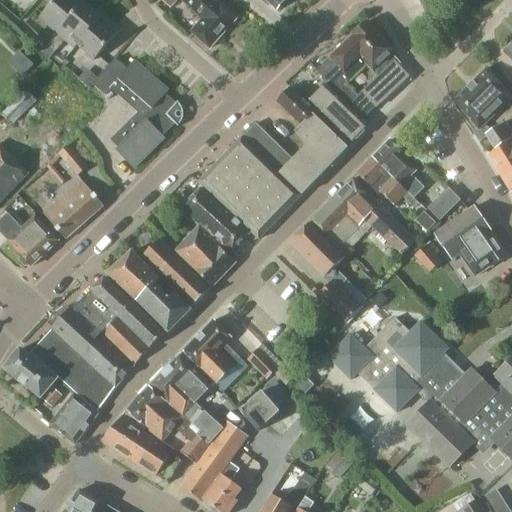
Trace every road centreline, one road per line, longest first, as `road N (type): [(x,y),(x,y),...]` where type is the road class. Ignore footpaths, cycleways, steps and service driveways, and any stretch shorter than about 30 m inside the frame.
road 1 (residential): [(80,463),(430,86)]
road 2 (tertiary): [(28,300),(237,98)]
road 3 (residential): [(511,220),(430,86)]
road 4 (tertiary): [(237,98),(344,0)]
road 5 (residential): [(237,98),(154,26),(141,0)]
